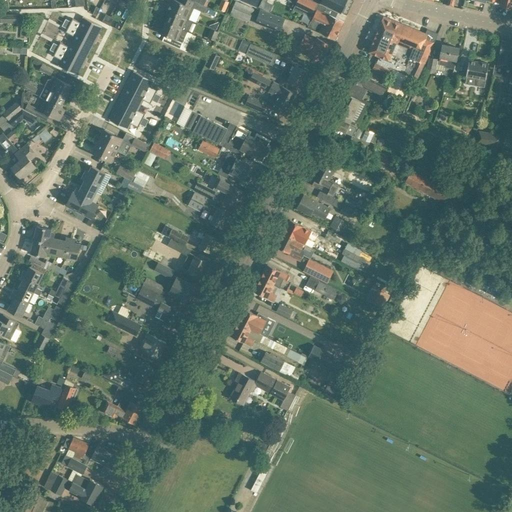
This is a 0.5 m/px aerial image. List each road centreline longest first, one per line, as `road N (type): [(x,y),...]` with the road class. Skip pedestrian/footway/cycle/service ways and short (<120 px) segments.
road 1 (tertiary): [(143,445),(375,0)]
road 2 (residential): [(12,200),(36,199),(99,88)]
road 3 (residential): [(143,445),(97,430),(0,422)]
road 4 (unclassified): [(511,26),(391,0)]
